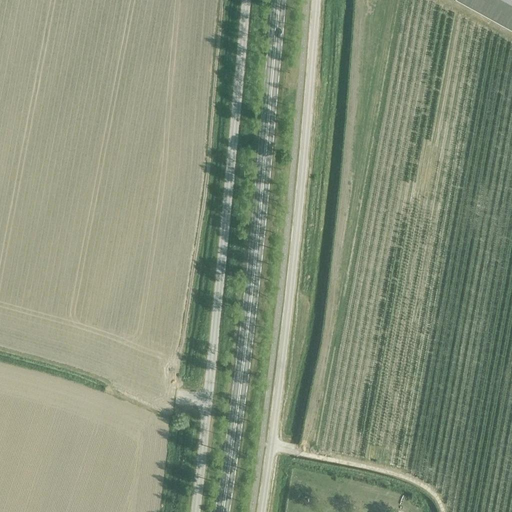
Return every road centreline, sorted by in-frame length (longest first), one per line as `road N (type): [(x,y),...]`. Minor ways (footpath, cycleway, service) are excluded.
road 1 (secondary): [(221,511),(278,0)]
road 2 (unclassified): [(260,511),(315,0)]
road 3 (unclassified): [(194,511),(245,0)]
road 4 (track): [(294,452),(409,478),(431,491),(442,511)]
